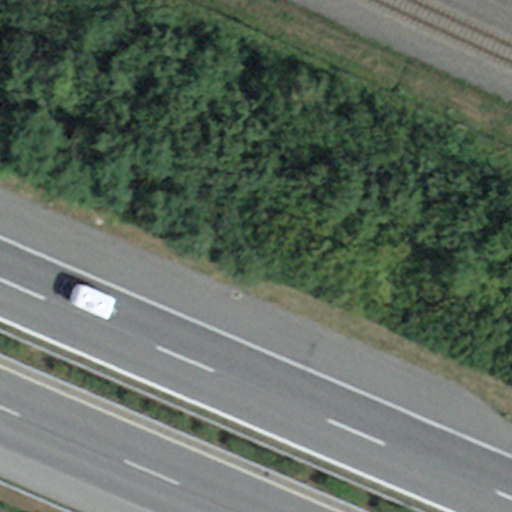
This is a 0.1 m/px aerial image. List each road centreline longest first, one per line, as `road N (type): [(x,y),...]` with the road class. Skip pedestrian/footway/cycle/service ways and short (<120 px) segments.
road 1 (motorway): [(511,496),(0,277)]
road 2 (motorway): [(0,403),(250,511)]
